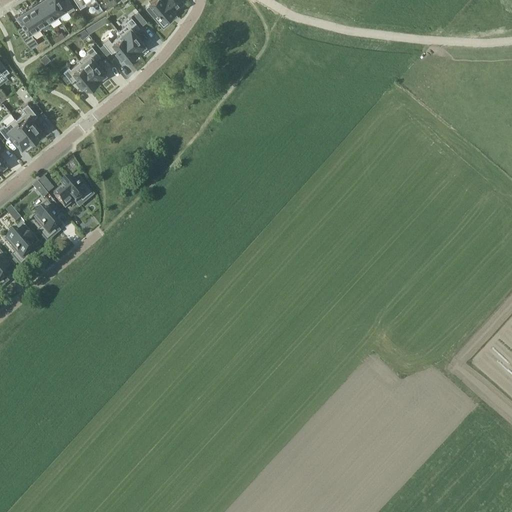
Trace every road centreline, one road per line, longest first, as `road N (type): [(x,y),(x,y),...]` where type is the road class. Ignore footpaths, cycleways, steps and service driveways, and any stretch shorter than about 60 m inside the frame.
road 1 (track): [(101,232),(160,179),(265,43),(266,26),(249,0)]
road 2 (residential): [(0,196),(135,85),(201,0)]
road 3 (track): [(264,0),(348,31),(511,41)]
road 4 (residential): [(100,230),(0,315)]
